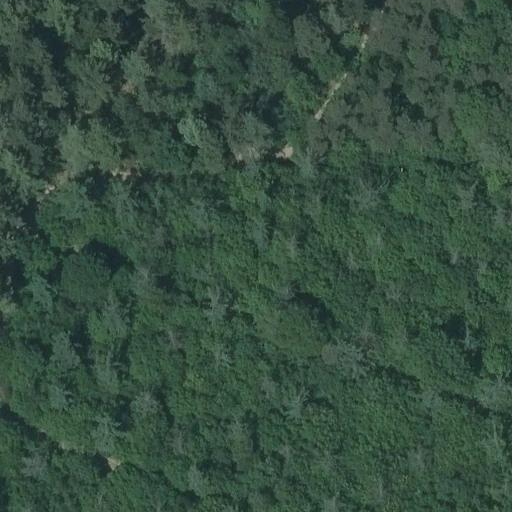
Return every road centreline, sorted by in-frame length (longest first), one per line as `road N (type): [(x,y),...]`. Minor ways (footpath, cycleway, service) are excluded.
road 1 (track): [(0,332),(29,201),(62,183),(273,167),(324,118),(390,0)]
road 2 (track): [(511,419),(67,240),(22,230)]
